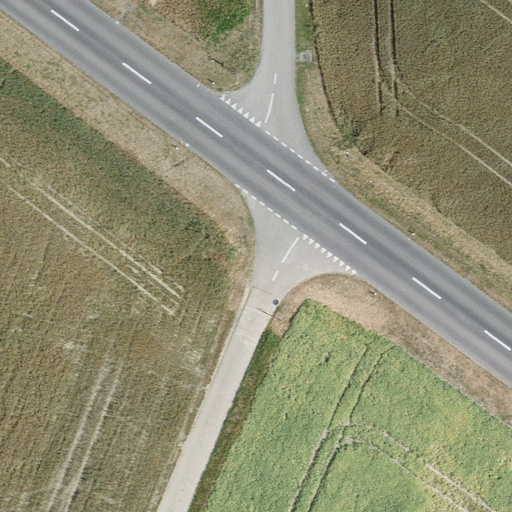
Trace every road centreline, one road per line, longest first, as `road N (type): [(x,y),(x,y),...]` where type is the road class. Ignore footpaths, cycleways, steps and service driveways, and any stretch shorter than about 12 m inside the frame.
road 1 (tertiary): [(511,352),(32,0)]
road 2 (track): [(130,511),(302,72),(298,0)]
